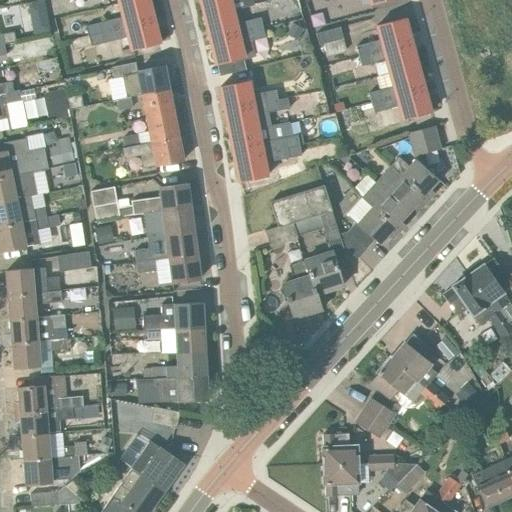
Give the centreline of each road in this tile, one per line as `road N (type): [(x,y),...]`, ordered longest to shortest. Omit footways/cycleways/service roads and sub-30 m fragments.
road 1 (residential): [(277,412),(239,368),(212,175),(172,0)]
road 2 (residential): [(277,412),(502,176)]
road 3 (residential): [(431,0),(474,149),(502,176)]
